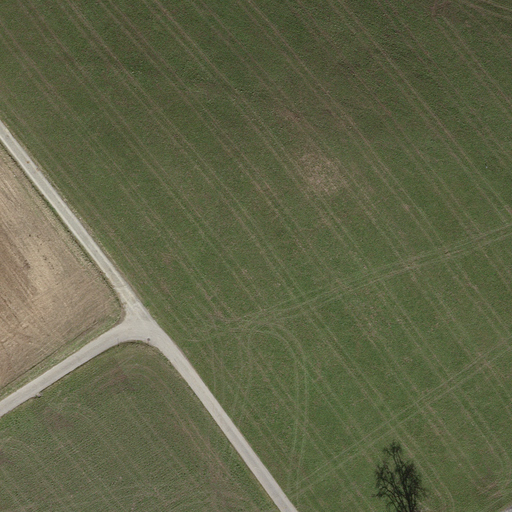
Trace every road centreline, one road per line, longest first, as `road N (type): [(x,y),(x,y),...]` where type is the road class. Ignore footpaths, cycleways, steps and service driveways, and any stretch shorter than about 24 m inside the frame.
road 1 (residential): [(140,322),(291,511)]
road 2 (track): [(0,132),(140,322)]
road 3 (track): [(0,410),(140,322)]
